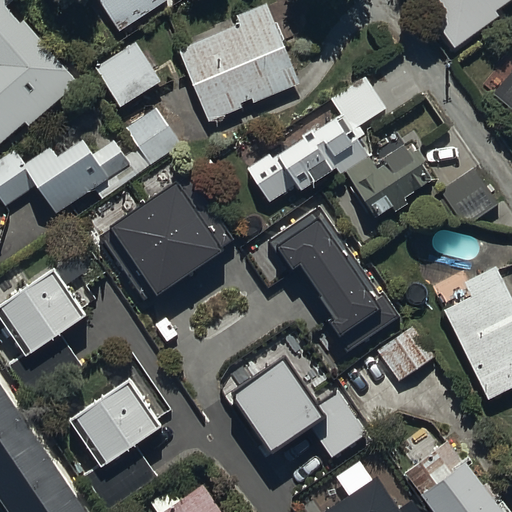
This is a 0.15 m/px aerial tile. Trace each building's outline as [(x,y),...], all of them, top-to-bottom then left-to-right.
[(0,0),(0,147),(25,127),(27,130),(77,89),(25,26),(22,28),(7,10),(15,3),(11,0),(0,0)] [(96,0),(123,43),(173,11),(165,0),(96,0)] [(495,16),(506,8),(511,3),(511,0),(431,0),(443,16),(433,23),(455,53),(499,21),(495,16)] [(268,5),(175,41),(209,126),(241,113),(239,109),(251,105),(252,108),(301,89),(268,5)] [(135,46),(94,71),(119,111),(160,86),(135,46)] [(511,75),(493,97),(511,112),(511,75)] [(267,150),(240,167),(265,211),(293,194),(296,199),(367,157),(353,133),(386,114),(366,80),(330,101),(341,120),(297,145),(295,141),(270,156),(267,150)] [(155,106),(113,132),(141,176),(183,149),(155,106)] [(17,153),(0,164),(0,202),(5,211),(36,192),(53,219),(129,171),(114,146),(93,160),(83,144),(56,161),(51,153),(26,168),(17,153)] [(386,167),(351,190),(374,226),(395,213),(397,216),(408,208),(405,203),(433,184),(409,148),(384,164),(386,167)] [(474,171),(439,194),(464,230),(498,206),(474,171)] [(189,175),(99,236),(144,302),(234,240),(189,175)] [(320,206),(269,241),(288,270),(298,263),(337,320),(330,325),(348,352),(400,316),(383,291),(379,294),(320,206)] [(173,345),(196,330),(234,386),(264,365),(251,347),(282,325),(261,295),(249,303),(241,292),(253,284),(231,253),(221,260),(218,257),(188,278),(194,287),(153,315),(173,345)] [(77,360),(56,329),(80,313),(51,268),(0,302),(0,315),(17,341),(5,348),(33,389),(77,360)] [(471,301),(444,315),(489,406),(511,394),(511,304),(496,273),(465,288),(471,301)] [(412,328),(376,354),(400,385),(435,358),(412,328)] [(283,355),(230,393),(270,448),(323,410),(283,355)] [(158,470),(138,442),(162,426),(131,381),(72,421),(99,461),(84,471),(107,505),(158,470)] [(0,501),(7,511),(84,511),(0,387),(0,501)] [(403,474),(408,480),(424,502),(422,504),(427,511),(506,511),(501,504),(504,502),(490,484),(487,486),(468,460),(461,465),(446,443),(403,474)] [(378,477),(326,511),(419,511),(411,500),(399,508),(378,477)] [(220,511),(206,490),(181,506),(170,489),(148,503),(154,511),(220,511)]
